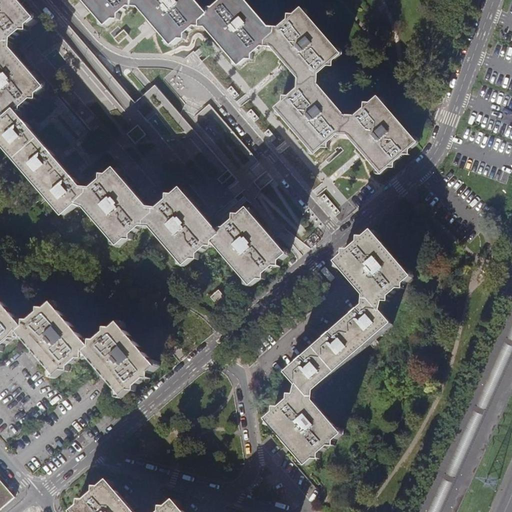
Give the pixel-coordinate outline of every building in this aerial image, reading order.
[(0,0),(0,48),(1,50),(8,44),(15,45),(15,39),(25,31),(29,31),(29,27),(37,20),(19,0),(0,0)] [(137,3),(139,0),(85,0),(89,4),(108,26),(116,20),(121,21),(121,16),(131,7),(137,8),(137,3)] [(139,0),(137,3),(156,24),(175,47),(182,40),(187,41),(188,35),(198,27),(203,28),(203,23),(210,16),(196,0),(139,0)] [(210,16),(203,23),(224,47),(226,49),(241,66),(248,60),(254,61),(254,55),(264,47),(269,47),(269,42),(276,36),(245,0),(225,0),(226,2),(215,11),(211,10),(210,16)] [(276,36),(269,42),(282,57),(287,63),(293,69),(307,86),(314,80),(320,81),(321,75),(330,67),(335,68),(336,63),(343,56),(304,12),(296,18),(292,17),(291,22),(282,30),(277,30),(276,36)] [(128,36),(124,31),(115,39),(119,44),(125,38),(128,36)] [(29,68),(8,44),(1,50),(0,49),(0,105),(12,118),(0,128),(0,139),(68,216),(84,202),(123,247),(130,240),(134,241),(134,237),(146,226),(150,227),(150,222),(157,215),(134,189),(119,172),(112,178),(106,177),(106,181),(96,191),(91,190),(91,195),(74,175),(71,172),(62,162),(59,159),(35,132),(18,113),(24,114),(24,110),(35,100),(39,100),(40,96),(47,89),(29,68)] [(314,80),(307,86),(301,85),(301,92),(293,99),(287,99),(286,104),(280,110),(293,125),(299,132),(303,137),(318,154),(325,148),(330,149),(330,144),(339,136),(345,136),(346,130),(352,124),(314,80)] [(435,99),(439,89),(429,86),(425,95),(435,99)] [(352,124),(346,130),(360,146),(364,151),(369,157),(381,170),(385,174),(391,168),(397,169),(397,164),(406,156),(412,156),(412,151),(418,145),(380,100),(373,106),(367,106),(367,111),(358,119),(352,119),(352,124)] [(210,104),(196,116),(202,122),(205,120),(211,126),(216,121),(223,129),(228,124),(210,104)] [(146,135),(138,126),(128,135),(136,144),(146,135)] [(233,176),(229,172),(219,180),(223,185),(233,176)] [(157,215),(150,222),(188,266),(196,260),(201,261),(201,255),(211,246),(216,248),(216,241),(223,235),(209,220),(185,191),(176,198),(172,198),(172,203),(163,211),(157,210),(157,215)] [(223,235),(216,241),(255,285),(262,279),(267,280),(267,275),(278,266),(282,267),(283,262),(289,256),(270,234),(265,228),(251,211),(244,217),(239,216),(238,222),(227,232),(223,231),(223,235)] [(373,302),(380,308),(387,302),(392,303),(393,297),(402,289),(407,290),(408,284),(414,279),(376,234),(369,240),(364,239),(363,245),(354,253),(348,252),(348,258),(341,264),(373,302)] [(459,511),(511,396),(511,284),(409,511),(459,511)] [(221,292),(213,298),(225,313),(233,306),(221,292)] [(0,351),(5,352),(5,346),(15,338),(19,339),(20,334),(27,329),(0,297),(0,351)] [(380,308),(373,302),(292,375),(305,391),(312,398),(394,325),(380,308)] [(94,348),(55,304),(48,309),(43,309),(42,315),(32,323),(28,322),(27,329),(20,334),(32,348),(38,354),(44,361),(58,377),(66,372),(70,372),(71,367),(81,359),(85,359),(86,353),(104,373),(107,377),(112,382),(125,398),(132,391),(138,393),(137,387),(147,379),(151,380),(152,375),(160,369),(121,324),(114,330),(109,330),(109,335),(99,343),(94,342),(94,348)] [(312,398),(305,391),(299,397),(294,397),(293,402),(284,410),(279,409),(278,416),(271,421),(310,465),(316,459),(322,460),(322,454),(332,446),(337,446),(337,441),(344,435),(312,398)] [(0,511),(16,497),(0,477),(0,511)] [(136,511),(135,511),(125,499),(111,482),(103,489),(99,488),(98,493),(89,502),(84,501),(83,507),(76,511),(136,511)] [(185,511),(177,502),(170,509),(165,508),(164,511),(185,511)]
